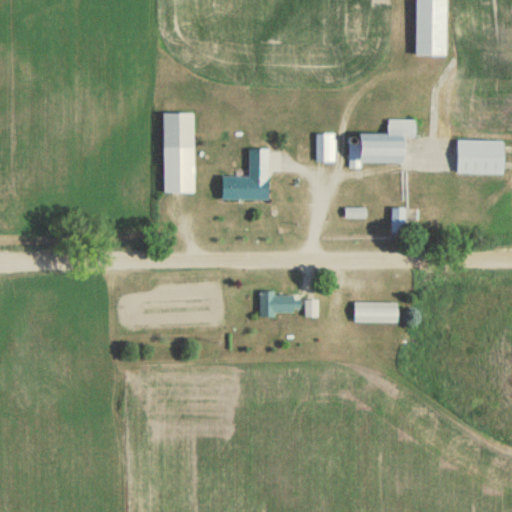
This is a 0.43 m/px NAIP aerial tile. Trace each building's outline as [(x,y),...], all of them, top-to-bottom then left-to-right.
[(414,0),(414,56),(445,56),(445,0),(414,0)] [(162,193),(192,193),(192,113),(162,113),(162,193)] [(413,137),(414,121),(387,120),(386,135),(356,134),(356,163),(402,164),(403,137),(413,137)] [(297,162),(334,162),(334,134),(315,134),(315,141),(297,141),(297,162)] [(502,140),(456,140),(456,174),(502,174),(502,140)] [(247,177),(221,177),(221,201),(267,201),(267,150),(247,150),(247,177)] [(294,316),(294,295),(264,295),(264,303),(260,303),(260,317),(294,316)] [(316,318),(316,301),(304,301),(304,318),(316,318)] [(396,302),(352,302),(352,323),(396,323),(396,302)]
